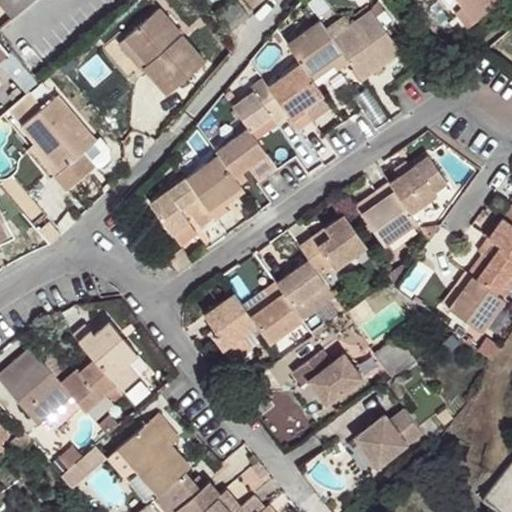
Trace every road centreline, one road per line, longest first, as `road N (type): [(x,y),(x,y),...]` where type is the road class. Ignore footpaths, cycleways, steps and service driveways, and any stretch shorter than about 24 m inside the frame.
road 1 (residential): [(152,305),(448,91),(467,91),(511,135)]
road 2 (residential): [(152,305),(314,511)]
road 3 (residential): [(82,256),(110,199),(187,115)]
